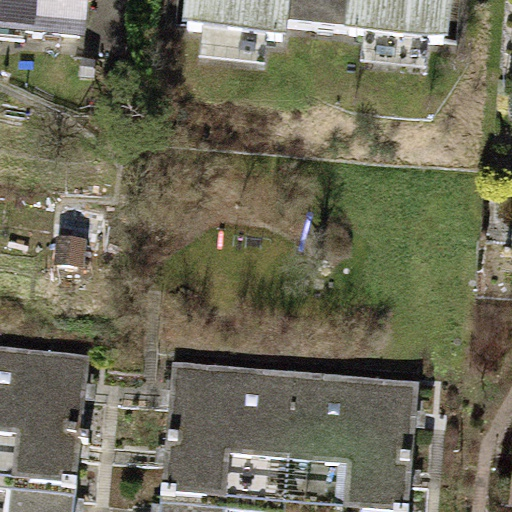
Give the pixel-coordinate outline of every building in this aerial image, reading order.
[(86,0),(0,0),(0,27),(28,30),(28,33),(83,39),(86,0)] [(320,33),(323,0),(195,0),(192,33),(287,43),(288,30),(320,33)] [(323,0),(320,33),(448,46),(452,0),(323,0)] [(73,268),(74,242),(54,241),(53,267),(73,268)] [(93,363),(0,352),(0,430),(85,439),(93,363)] [(171,443),(292,454),(299,379),(178,368),(171,443)] [(422,389),(299,379),(292,454),(416,464),(422,389)] [(85,439),(0,430),(0,498),(78,507),(85,439)] [(171,443),(165,511),(169,511),(286,511),(292,454),(171,443)] [(411,511),(416,464),(292,454),(286,511),(411,511)] [(76,511),(78,507),(0,498),(0,511),(76,511)]
